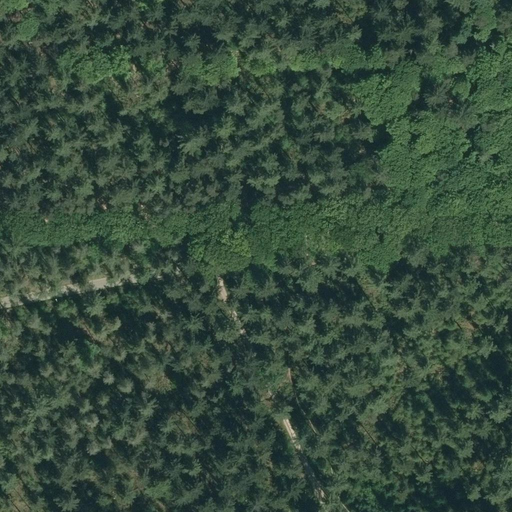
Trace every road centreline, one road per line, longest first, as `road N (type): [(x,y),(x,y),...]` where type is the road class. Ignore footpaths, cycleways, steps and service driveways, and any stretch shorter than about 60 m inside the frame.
road 1 (unclassified): [(0,302),(407,222),(511,211)]
road 2 (track): [(203,261),(329,511)]
road 3 (track): [(407,222),(381,214),(191,222)]
road 4 (track): [(191,222),(0,228)]
